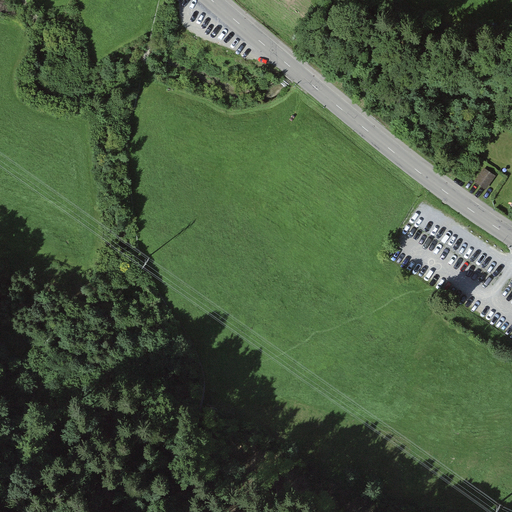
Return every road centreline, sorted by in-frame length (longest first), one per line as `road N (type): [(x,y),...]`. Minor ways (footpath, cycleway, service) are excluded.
road 1 (secondary): [(211,0),(420,173),(511,237)]
road 2 (track): [(0,332),(29,378),(21,470),(38,511)]
